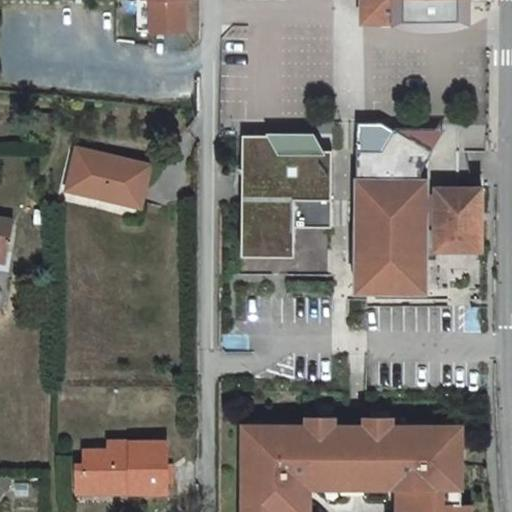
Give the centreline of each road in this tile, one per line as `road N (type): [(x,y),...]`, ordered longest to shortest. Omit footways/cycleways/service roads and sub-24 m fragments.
road 1 (residential): [(211,12),(207,365)]
road 2 (residential): [(211,12),(344,11),(360,44),(511,40)]
road 3 (residential): [(511,347),(294,343),(249,363),(207,365)]
road 4 (residential): [(207,365),(206,511)]
